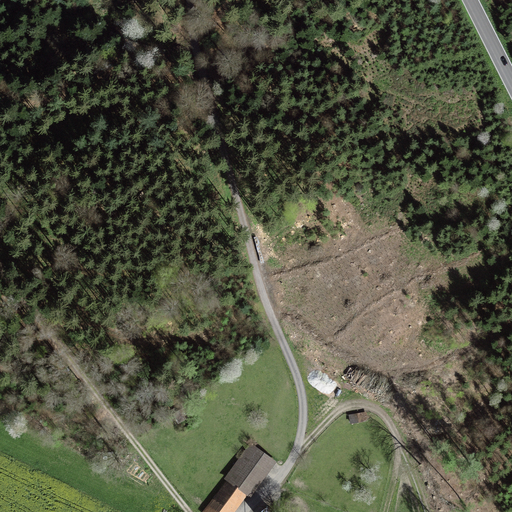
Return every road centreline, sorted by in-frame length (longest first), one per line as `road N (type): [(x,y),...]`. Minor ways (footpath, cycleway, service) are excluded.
road 1 (track): [(190,0),(203,84),(246,242),(303,411),(293,457),(269,489),(236,511)]
road 2 (track): [(186,511),(0,274)]
road 3 (track): [(297,449),(346,406),(381,413),(397,430),(384,511)]
